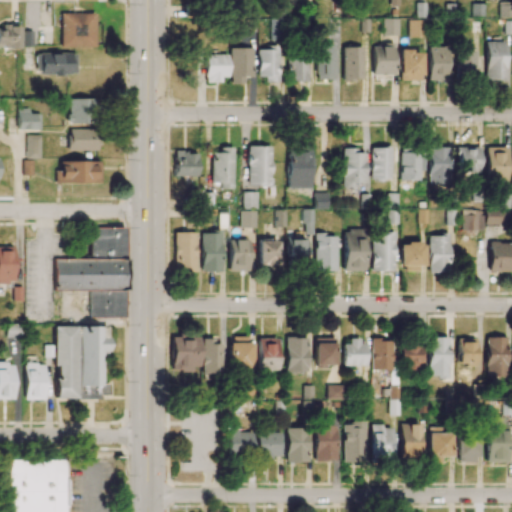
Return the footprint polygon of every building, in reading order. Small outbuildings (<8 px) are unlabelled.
[(93,47),(93,13),(59,13),(59,47),(93,47)] [(397,19),(382,19),(382,35),(397,35),(397,19)] [(407,37),(424,36),(423,19),(406,20),(407,37)] [(0,46),(17,47),(17,26),(0,26),(0,46)] [(483,42),(484,81),(504,81),(504,42),(483,42)] [(333,44),(314,44),(315,79),(334,79),(333,44)] [(255,77),(263,77),(263,82),(276,82),(277,46),(265,45),(265,50),(255,49),(255,77)] [(361,47),(341,47),(341,79),(361,80),(361,47)] [(446,80),(445,47),(426,47),(427,81),(446,80)] [(228,84),(242,83),(242,77),(251,77),(250,48),(228,48),(228,84)] [(398,80),(420,80),(420,53),(410,53),(410,49),(397,49),(398,80)] [(475,51),(455,51),(455,74),(475,74),(475,51)] [(74,74),(74,53),(35,53),(35,75),(74,74)] [(226,54),(203,55),(203,80),(226,80),(226,54)] [(306,81),(306,57),(286,57),(287,81),(306,81)] [(92,124),(93,99),(67,98),(66,123),(92,124)] [(37,129),(37,108),(15,109),(16,130),(37,129)] [(66,129),(66,150),(95,150),(95,129),(66,129)] [(38,135),(24,135),(24,159),(38,158),(38,135)] [(246,186),(269,186),(270,146),(246,146),(246,186)] [(231,147),(218,147),(218,152),(210,152),(209,183),(218,183),(218,188),(231,188),(231,147)] [(389,148),(369,147),(369,179),(389,180),(389,148)] [(447,147),(426,148),(426,184),(447,183),(447,147)] [(478,147),(455,147),(455,171),(478,171),(478,147)] [(506,147),(485,147),(484,181),(505,181),(506,147)] [(308,188),(310,149),(286,148),(285,187),(308,188)] [(341,187),(356,187),(356,183),(364,182),(363,153),(355,153),(355,148),(340,148),(341,187)] [(398,180),(418,180),(418,170),(423,170),(423,151),(398,152),(398,180)] [(195,176),(196,152),(173,152),(173,176),(195,176)] [(30,175),(30,160),(21,160),(21,175),(30,175)] [(98,161),(58,162),(58,170),(53,170),(53,184),(98,183),(98,161)] [(255,209),(255,192),(241,192),(241,209),(255,209)] [(453,209),(444,210),(444,225),(454,225),(453,209)] [(283,210),(273,210),(273,226),(283,226),(283,210)] [(311,210),(301,210),(301,234),(311,234),(311,210)] [(481,230),(481,210),(460,210),(459,229),(481,230)] [(509,224),(509,210),(483,210),(483,223),(509,224)] [(250,216),(239,216),(238,227),(250,228),(250,216)] [(123,227),(88,228),(88,258),(52,258),(52,291),(88,291),(89,317),(123,317),(123,227)] [(341,271),(363,271),(363,230),(342,230),(341,271)] [(219,231),(199,231),(199,272),(220,271),(219,231)] [(172,272),(194,272),(195,232),(173,232),(172,272)] [(370,271),(393,271),(392,233),(369,233),(370,271)] [(312,270),(334,271),(335,234),(312,234),(312,270)] [(426,273),(447,272),(447,235),(426,235),(426,273)] [(304,237),(284,237),(285,263),(304,263),(304,237)] [(246,240),(226,240),(226,271),(247,270),(246,240)] [(277,241),(256,241),(255,265),(266,265),(266,267),(276,268),(277,241)] [(488,242),(487,272),(510,272),(511,243),(488,242)] [(421,243),(398,243),(398,269),(420,270),(421,243)] [(0,282),(12,283),(11,247),(0,246),(0,282)] [(21,323),(4,324),(5,337),(22,337),(21,323)] [(74,326),(52,326),(52,345),(42,345),(42,357),(54,357),(53,398),(74,398),(74,326)] [(77,326),(78,398),(107,398),(106,383),(101,383),(101,352),(107,352),(107,326),(77,326)] [(197,369),(197,336),(169,337),(169,370),(197,369)] [(306,373),(305,337),(284,337),(284,373),(306,373)] [(446,337),(426,338),(427,377),(447,377),(446,337)] [(504,337),(483,337),(484,376),(505,376),(504,337)] [(276,370),(275,338),(256,338),(257,370),(276,370)] [(313,365),(333,364),(332,338),(312,338),(313,365)] [(474,363),(474,338),(455,338),(455,363),(474,363)] [(389,370),(390,339),(370,339),(369,370),(389,370)] [(200,341),(200,375),(220,374),(219,340),(200,341)] [(341,365),(364,365),(364,341),(341,341),(341,365)] [(399,372),(420,371),(419,341),(398,342),(399,372)] [(250,366),(250,343),(227,343),(227,367),(250,366)] [(0,399),(12,399),(11,363),(0,362),(0,399)] [(42,363),(22,363),(23,400),(42,399),(42,363)] [(341,385),(325,385),(325,398),(341,398),(341,385)] [(363,422),(341,422),(341,462),(363,462),(363,422)] [(381,424),(368,424),(369,459),(391,459),(390,428),(381,428),(381,424)] [(418,424),(398,424),(398,457),(417,457),(418,424)] [(334,461),(334,426),(312,426),(313,461),(334,461)] [(426,462),(439,463),(439,456),(448,457),(449,434),(439,434),(440,428),(427,427),(426,462)] [(284,463),(306,463),(306,428),(284,428),(284,463)] [(226,454),(250,454),(250,431),(226,431),(226,454)] [(279,433),(256,432),(255,458),(278,458),(279,433)] [(475,462),(475,437),(455,437),(455,462),(475,462)] [(62,511),(62,505),(63,478),(63,459),(4,459),(4,511),(62,511)]
